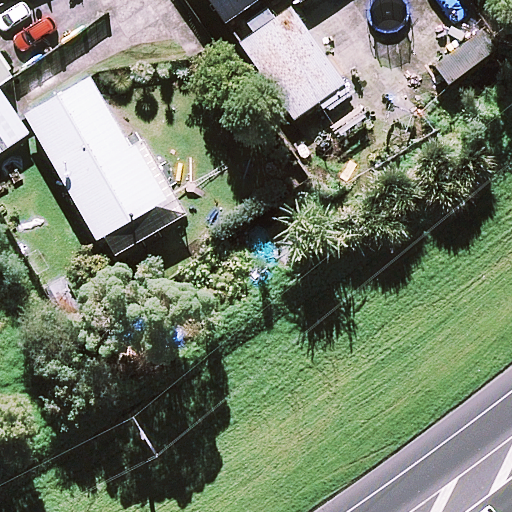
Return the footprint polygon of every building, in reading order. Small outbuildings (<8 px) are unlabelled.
[(314,0),(208,0),(224,26),(261,0),(299,0),(305,7),(314,0)] [(467,0),(428,0),(467,47),(490,28),(467,0)] [(341,85),(287,8),(238,42),(293,119),(341,85)] [(166,204),(86,81),(24,121),(95,242),(166,204)] [(0,151),(24,121),(0,82),(0,151)] [(385,135),(361,99),(314,131),(339,167),(385,135)] [(65,275),(46,286),(80,349),(99,339),(65,275)]
